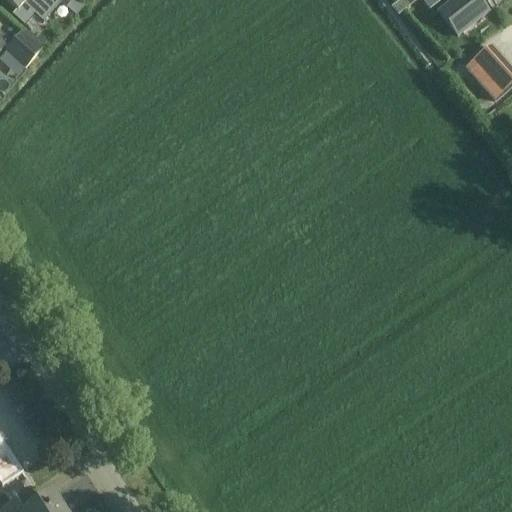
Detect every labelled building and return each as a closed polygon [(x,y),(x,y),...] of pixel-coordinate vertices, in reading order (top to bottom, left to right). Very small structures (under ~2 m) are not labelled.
[(2,0),(17,13),(13,18),(24,28),(34,17),(43,24),(60,6),(65,11),(74,1),(73,0),(2,0)] [(488,14),(476,0),(457,0),(438,15),(457,39),(488,14)] [(42,53),(22,34),(4,53),(25,72),(42,53)] [(0,53),(8,45),(0,37),(0,53)] [(466,71),(495,104),(511,88),(511,74),(490,50),(466,71)] [(0,484),(2,488),(22,476),(7,452),(0,440),(0,484)] [(21,484),(19,493),(22,498),(32,492),(25,481),(21,484)] [(64,511),(53,495),(31,508),(24,497),(0,511),(64,511)]
